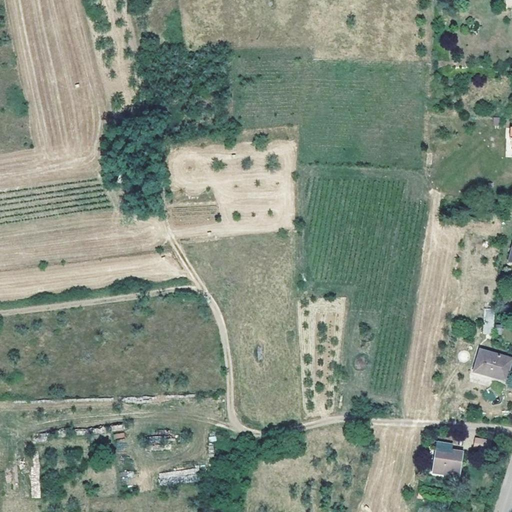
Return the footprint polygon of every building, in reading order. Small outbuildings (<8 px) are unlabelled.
[(483,309),(483,334),(493,334),(493,309),(483,309)] [(476,374),(507,381),(511,361),(511,360),(481,354),(476,374)] [(163,444),(162,435),(149,437),(150,446),(163,444)] [(489,438),(476,436),(474,445),(483,446),(482,450),(488,450),(489,438)] [(463,450),(449,447),(450,442),(436,440),(435,447),(430,446),(428,460),(433,461),(432,469),(459,473),(463,450)] [(158,472),(159,484),(197,482),(196,469),(158,472)]
